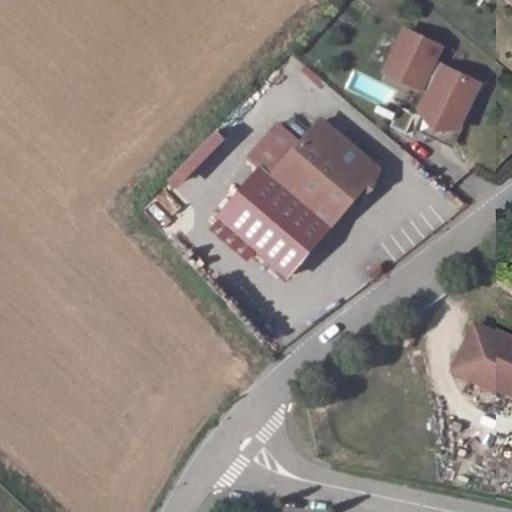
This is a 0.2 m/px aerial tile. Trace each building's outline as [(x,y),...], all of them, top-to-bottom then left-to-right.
[(511,0),(493,0),(511,14),(511,0)] [(425,50),(392,31),(370,70),(402,89),(404,85),(415,92),(405,109),(437,128),(460,88),(417,63),(425,50)] [(380,106),(369,125),(384,133),(395,114),(380,106)] [(405,109),(398,122),(430,140),(437,128),(405,109)] [(273,124),(245,150),(253,161),(267,172),(295,147),(273,124)] [(173,189),(224,142),(211,127),(160,174),(173,189)] [(364,182),(313,130),(295,147),(267,172),(253,161),(201,215),(261,283),(312,238),(364,182)] [(302,291),(288,308),(308,325),(322,308),(302,291)] [(511,339),(468,318),(447,363),(511,394),(511,339)]
